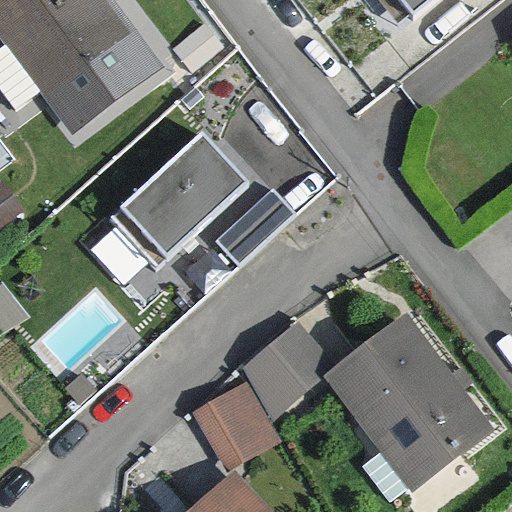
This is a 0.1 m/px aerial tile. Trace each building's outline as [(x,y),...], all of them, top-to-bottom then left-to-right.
[(0,0),(0,18),(17,41),(11,47),(46,91),(108,44),(74,2),(76,0),(0,0)] [(76,0),(74,2),(108,44),(125,33),(100,0),(76,0)] [(398,0),(414,20),(439,0),(398,0)] [(0,42),(6,51),(11,47),(17,41),(0,18),(0,42)] [(11,47),(6,51),(0,54),(0,94),(14,113),(46,91),(11,47)] [(152,270),(243,188),(199,140),(108,222),(152,270)] [(292,218),(269,193),(213,245),(235,269),(292,218)] [(110,283),(45,335),(72,368),(136,316),(110,283)] [(382,452),(408,488),(479,436),(453,399),(442,384),(401,329),(329,381),(382,452)] [(271,409),(320,368),(293,337),(245,378),(271,409)] [(442,384),(453,399),(467,388),(456,374),(442,384)] [(206,412),(234,461),(264,444),(235,395),(206,412)] [(408,488),(382,452),(360,468),(387,504),(408,488)] [(250,511),(228,488),(201,511),(250,511)]
